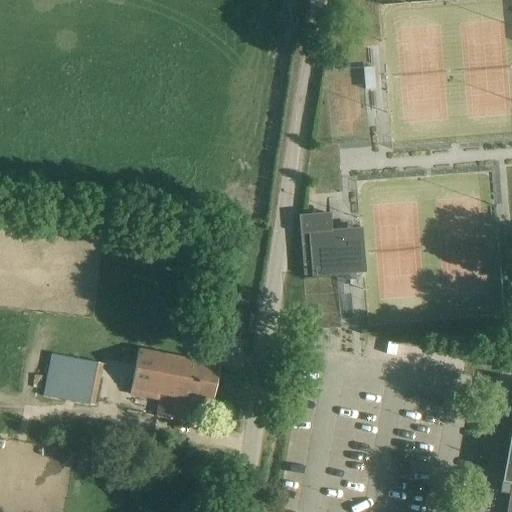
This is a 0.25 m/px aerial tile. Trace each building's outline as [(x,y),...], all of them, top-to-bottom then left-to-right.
[(330,216),(298,217),(299,238),(301,238),(304,277),(346,274),(353,273),(359,272),(365,272),(362,230),(357,231),(331,233),(330,216)] [(102,356),(105,345),(83,340),(80,351),(102,356)] [(133,389),(159,394),(154,417),(179,421),(184,399),(211,404),(219,367),(140,352),(133,389)] [(47,397),(95,406),(103,364),(56,355),(47,397)] [(511,511),(511,426),(502,483),(511,485),(506,511),(511,511)] [(151,468),(164,470),(167,451),(154,449),(151,468)]
